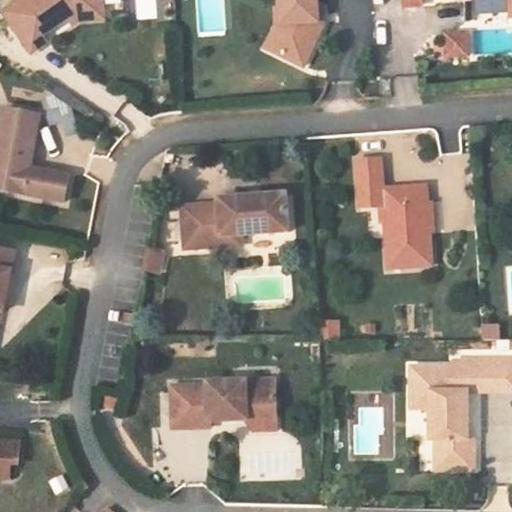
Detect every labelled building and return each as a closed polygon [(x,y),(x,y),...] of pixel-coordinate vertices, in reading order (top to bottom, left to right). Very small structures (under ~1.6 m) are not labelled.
[(42,39),(68,21),(75,16),(103,14),(102,0),(26,0),(4,16),(32,56),(47,46),(42,39)] [(279,0),(280,10),(282,27),(288,26),(288,30),(277,55),(303,68),(323,26),(322,6),(317,6),(316,0),(279,0)] [(282,27),(280,10),(275,10),(277,27),(265,50),(277,55),(288,30),(288,26),(282,27)] [(104,22),(103,14),(75,16),(68,21),(73,28),(78,24),(104,22)] [(466,33),(445,35),(447,57),(468,56),(466,33)] [(69,177),(30,170),(40,117),(3,111),(0,129),(0,191),(64,203),(69,177)] [(359,188),(384,187),(382,157),(357,158),(359,188)] [(426,184),(389,186),(390,203),(384,203),(388,266),(431,263),(426,184)] [(384,187),(359,188),(360,205),(384,203),(390,203),(389,186),(384,187)] [(185,247),(223,245),(222,235),(241,234),(289,231),(286,193),(219,197),(219,202),(182,205),(185,247)] [(222,235),(223,245),(242,244),(241,234),(222,235)] [(149,249),(145,268),(158,271),(162,251),(149,249)] [(0,314),(4,316),(15,256),(0,252),(0,314)] [(321,340),(338,340),(337,320),(320,322),(321,340)] [(496,324),(481,324),(482,338),(497,338),(496,324)] [(411,366),(411,391),(421,391),(421,407),(431,407),(431,439),(436,439),(436,469),(474,469),(474,438),(468,438),(468,391),(508,390),(508,359),(454,359),(454,365),(411,366)] [(248,419),(277,418),(276,380),(209,382),(209,385),(173,386),(175,428),(212,426),(211,420),(248,419)] [(411,391),(411,407),(421,407),(421,391),(411,391)] [(278,429),(277,418),(248,419),(255,430),(278,429)] [(0,479),(12,480),(12,465),(20,465),(21,443),(0,442),(0,479)]
